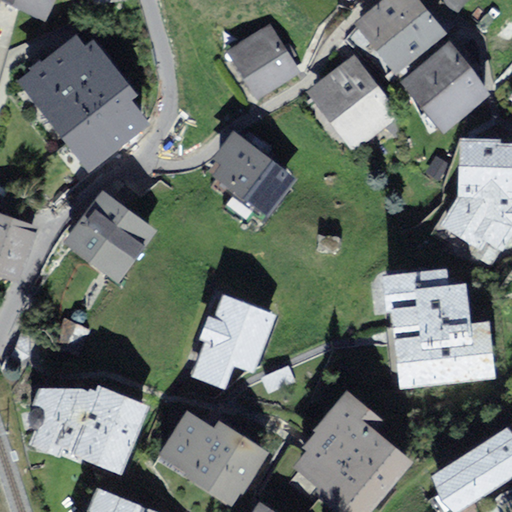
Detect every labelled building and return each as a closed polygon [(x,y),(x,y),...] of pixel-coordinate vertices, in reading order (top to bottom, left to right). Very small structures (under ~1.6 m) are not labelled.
[(2,0),(39,18),(47,0),(2,0)] [(442,39),(414,0),(383,0),(348,24),(385,78),(442,39)] [(266,20),(220,51),(251,96),(297,65),(266,20)] [(2,79),(70,173),(136,125),(68,32),(2,79)] [(484,99),(446,42),(393,77),(432,134),(484,99)] [(395,118),(351,53),(301,87),(345,151),(395,118)] [(295,180),(241,134),(213,166),(266,213),(295,180)] [(511,138),(460,139),(460,196),(439,229),(498,265),(511,238),(511,138)] [(70,244),(126,285),(164,233),(111,196),(70,244)] [(0,212),(0,280),(15,287),(39,229),(0,212)] [(342,234),(314,231),(312,251),(341,253),(342,234)] [(444,270),(377,277),(391,393),(490,381),(485,325),(464,324),(459,289),(444,289),(444,270)] [(266,310),(221,294),(194,371),(218,380),(227,356),(247,363),(266,310)] [(270,372),(272,386),(294,382),(292,368),(270,372)] [(32,433),(113,466),(139,403),(98,387),(50,390),(32,433)] [(382,424),(346,391),(300,447),(304,450),(291,468),(297,472),(290,479),(333,511),(372,511),(410,464),(373,436),(382,424)] [(185,401),(151,454),(225,502),(259,449),(185,401)] [(511,439),(505,428),(439,468),(464,509),(511,481),(511,439)] [(157,511),(92,485),(82,511),(157,511)] [(511,511),(511,498),(499,506),(502,511),(511,511)] [(252,511),(274,511),(260,502),(252,511)]
